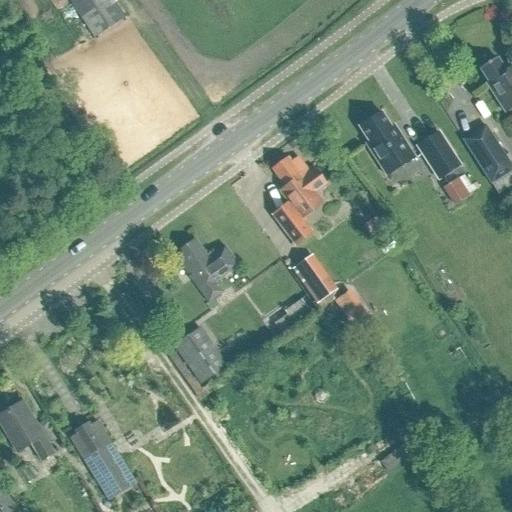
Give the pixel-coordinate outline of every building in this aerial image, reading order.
[(112,0),(68,0),(93,37),(124,17),(112,0)] [(496,58),(479,69),(488,82),(486,84),(505,113),(511,108),(511,66),(504,72),(496,58)] [(461,100),(452,106),(462,121),(471,115),(461,100)] [(381,113),(359,128),(368,143),(366,144),(386,176),(414,158),(401,137),(398,138),(381,113)] [(491,184),(511,169),(511,168),(485,126),(463,141),(491,184)] [(421,142),(443,176),(460,165),(438,131),(421,142)] [(290,203),(274,215),(296,245),(312,234),(300,218),(315,208),(307,197),(326,184),(315,169),(309,172),(299,158),(293,163),(290,158),(275,169),(297,198),(290,203)] [(215,282),(238,266),(224,246),(207,258),(194,240),(180,250),(182,254),(176,259),(207,303),(222,292),(215,282)] [(312,256),(293,270),(318,304),(336,289),(312,256)] [(291,315),(308,307),(301,293),(284,301),(291,315)] [(227,366),(199,327),(172,346),(199,385),(227,366)] [(373,344),(367,349),(373,357),(379,353),(373,344)] [(42,460),(52,454),(21,402),(0,415),(0,422),(18,452),(32,443),(42,460)] [(382,410),(355,422),(364,442),(391,430),(382,410)] [(69,438),(108,501),(135,484),(97,421),(69,438)] [(36,511),(31,503),(19,511),(36,511)]
